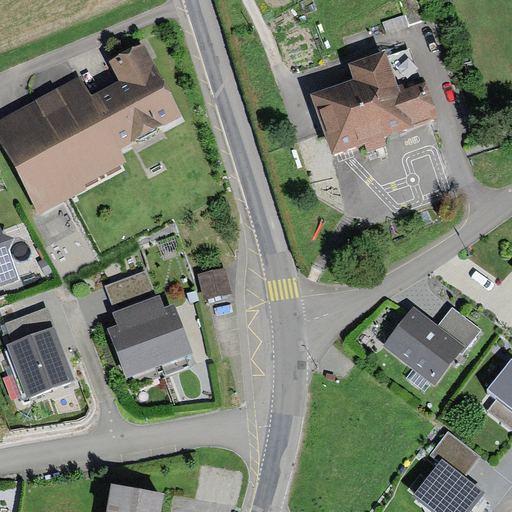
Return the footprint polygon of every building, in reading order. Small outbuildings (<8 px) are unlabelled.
[(82,86),(0,130),(0,156),(35,221),(191,136),(145,53),(112,71),(125,95),(96,111),(82,86)] [(354,96),(315,111),(336,165),(437,125),(424,90),(401,99),(387,63),(347,79),(354,96)] [(0,227),(0,290),(21,283),(0,227)] [(105,285),(115,312),(136,304),(156,297),(146,270),(105,285)] [(223,280),(202,285),(207,307),(228,303),(223,280)] [(156,297),(136,304),(159,366),(192,354),(174,303),(164,306),(161,295),(156,297)] [(159,366),(136,304),(115,312),(114,313),(118,324),(107,328),(127,378),(159,366)] [(435,390),(462,356),(463,357),(482,333),(452,310),(438,329),(414,310),(383,350),(435,390)] [(47,318),(2,334),(27,407),(72,392),(47,318)] [(511,364),(488,397),(511,414),(511,364)] [(474,511),(486,497),(464,481),(481,459),(448,435),(430,459),(440,466),(413,503),(425,511),(474,511)] [(160,511),(161,508),(116,501),(113,511),(160,511)]
